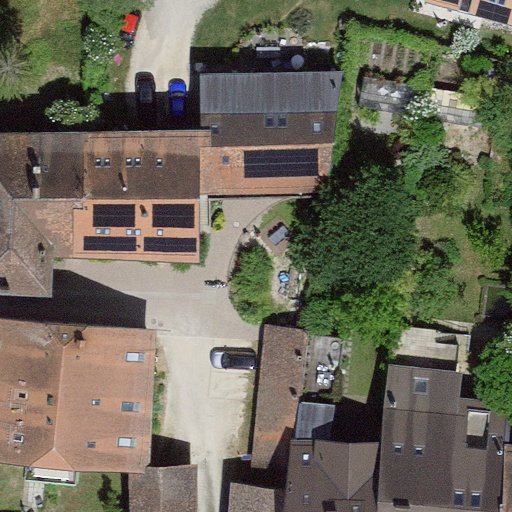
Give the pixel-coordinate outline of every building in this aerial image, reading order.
[(511,0),(450,0),(511,16),(511,0)] [(204,69),(203,124),(202,182),(339,184),(341,71),(204,69)] [(203,124),(0,117),(0,283),(60,286),(61,244),(198,249),(202,182),(203,124)] [(0,304),(0,436),(137,451),(151,321),(0,304)] [(349,332),(280,326),(272,426),(297,427),(341,432),(349,332)] [(389,358),(379,436),(368,511),(500,511),(509,437),(511,415),(511,413),(462,406),(468,368),(389,358)] [(341,432),(297,427),(289,486),(286,511),(368,511),(379,436),(341,432)] [(511,511),(511,437),(509,437),(500,511),(511,511)] [(188,511),(187,462),(122,464),(123,511),(188,511)] [(286,511),(289,486),(240,481),(236,511),(286,511)]
